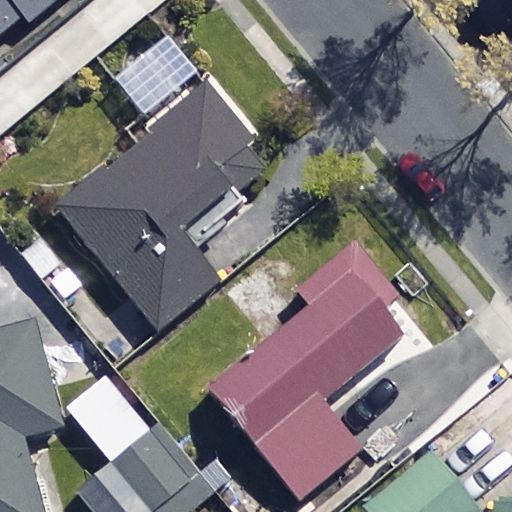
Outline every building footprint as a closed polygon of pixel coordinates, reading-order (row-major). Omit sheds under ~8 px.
[(0,0),(0,50),(67,0),(0,0)] [(511,0),(498,0),(511,16),(511,0)] [(279,173),(217,97),(68,220),(168,341),(229,291),(191,246),(279,173)] [(421,342),(355,260),(304,301),(318,318),(219,398),(310,510),(372,459),(334,412),(421,342)] [(70,438),(39,330),(0,341),(0,511),(45,511),(27,450),(70,438)] [(201,511),(217,500),(168,440),(87,506),(92,511),(201,511)] [(478,511),(443,467),(387,511),(478,511)]
